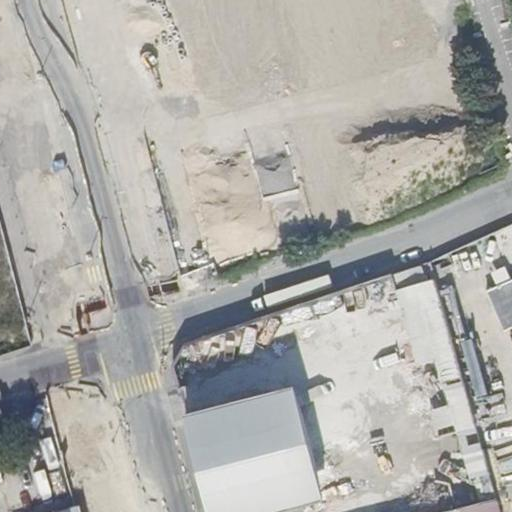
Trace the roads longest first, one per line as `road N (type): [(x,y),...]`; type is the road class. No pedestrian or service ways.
road 1 (unknown): [(150,422),(311,358),(332,358),(348,370),(366,427),(398,453),(448,453),(511,434)]
road 2 (unclassified): [(511,196),(135,340)]
road 3 (unclassified): [(135,340),(41,0)]
road 4 (unknown): [(256,296),(258,187),(295,152),(418,118)]
road 5 (unclassified): [(172,511),(135,340)]
road 6 (unclassified): [(0,385),(135,340)]
